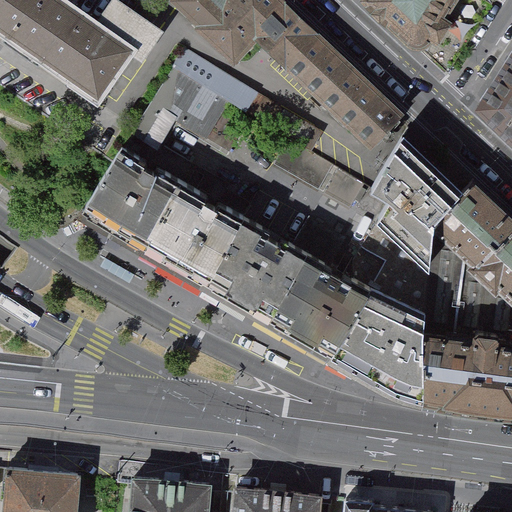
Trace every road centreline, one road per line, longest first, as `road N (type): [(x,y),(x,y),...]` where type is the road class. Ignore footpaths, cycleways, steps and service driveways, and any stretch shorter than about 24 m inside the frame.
road 1 (primary): [(429,447),(175,331),(43,252)]
road 2 (primary): [(380,461),(142,344),(0,256)]
road 3 (secondary): [(380,461),(0,401)]
road 4 (residential): [(0,439),(257,465),(304,424)]
road 5 (primary): [(7,290),(213,407)]
road 6 (unknown): [(109,124),(298,227)]
road 7 (secondary): [(0,387),(213,407)]
road 8 (residential): [(442,115),(321,0)]
road 9 (secondary): [(511,480),(380,461)]
road 10 (primary): [(429,447),(304,424)]
road 11 (residential): [(511,14),(442,115)]
